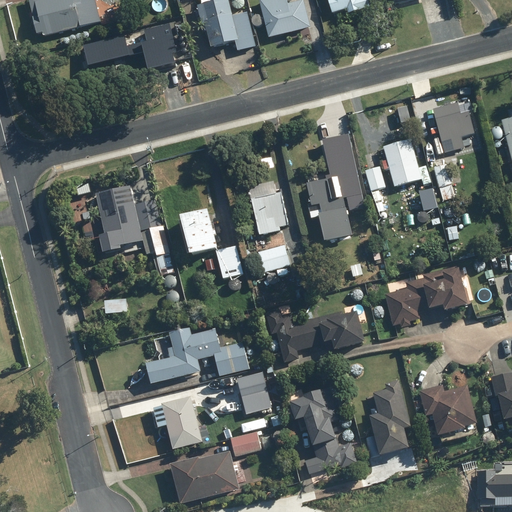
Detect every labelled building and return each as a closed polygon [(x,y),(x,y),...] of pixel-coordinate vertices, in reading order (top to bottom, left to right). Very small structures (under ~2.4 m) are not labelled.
[(36,0),(30,2),(36,25),(34,26),(36,36),(44,34),(45,40),(103,27),(96,0),(36,0)] [(257,50),(249,16),(234,19),(229,0),(211,0),(213,6),(189,11),(193,27),(203,25),(206,36),(210,36),(214,53),(238,48),(240,54),(257,50)] [(329,0),(335,19),(349,14),(351,19),(373,12),(370,3),(378,0),(329,0)] [(284,10),(264,15),(271,43),(313,31),(305,4),(288,9),(287,5),(283,6),(284,10)] [(322,19),(312,21),(314,36),(324,35),(322,19)] [(125,40),(83,49),(89,73),(144,61),(146,71),(179,64),(170,24),(143,30),(146,43),(127,47),(125,40)] [(447,111),(435,114),(446,157),(467,152),(464,141),(478,138),(473,117),(464,119),(461,107),(453,109),(452,105),(446,106),(447,111)] [(500,134),(494,135),(499,151),(507,149),(511,167),(511,121),(501,125),(501,127),(499,128),(498,130),(498,133),(500,134)] [(345,206),(362,203),(350,135),(324,140),(330,174),(309,177),(311,189),(310,189),(313,208),(309,209),(312,226),(321,224),(324,240),(351,235),(345,206)] [(365,141),(356,144),(360,159),(369,156),(365,141)] [(396,192),(424,184),(423,178),(430,176),(427,163),(419,165),(413,145),(386,152),(386,155),(383,154),(380,156),(381,161),(385,162),(388,159),(389,164),(384,165),(386,174),(391,173),(396,192)] [(448,168),(443,150),(431,153),(440,191),(442,191),(444,203),(458,200),(449,167),(448,168)] [(367,175),(377,207),(384,206),(380,193),(388,191),(382,171),(367,175)] [(254,205),(262,240),(283,236),(282,232),(291,230),(284,198),(278,199),(278,200),(254,205)] [(106,260),(124,256),(123,253),(126,252),(127,255),(140,252),(139,247),(143,247),(146,259),(157,256),(151,235),(143,237),(141,227),(144,227),(141,215),(149,214),(147,206),(134,209),(133,201),(118,205),(119,210),(101,214),(107,241),(97,244),(100,258),(105,257),(106,260)] [(430,201),(411,206),(414,214),(432,209),(430,201)] [(426,214),(415,217),(418,229),(429,226),(426,214)] [(218,256),(226,283),(247,278),(239,250),(221,255),(212,220),(185,227),(195,265),(218,256)] [(175,275),(166,235),(160,236),(169,277),(175,275)] [(267,277),(293,270),(287,250),(261,256),(267,277)] [(219,272),(217,262),(207,264),(209,274),(219,272)] [(417,284),(426,316),(432,314),(433,317),(447,314),(448,319),(472,313),(472,309),(473,309),(471,302),(470,302),(468,293),(467,293),(461,269),(424,279),(425,282),(417,284)] [(485,274),(488,282),(495,280),(493,272),(485,274)] [(421,317),(426,316),(417,284),(407,286),(407,285),(399,287),(401,295),(387,299),(395,330),(402,328),(404,332),(413,330),(412,326),(422,324),(421,317)] [(108,318),(129,315),(128,304),(107,306),(108,318)] [(301,364),(299,355),(327,348),(328,355),(337,353),(338,358),(369,350),(361,319),(346,323),(344,316),(296,328),(294,317),(284,319),(283,315),(269,318),(274,339),(279,337),(286,367),(301,364)] [(154,390),(203,376),(200,364),(216,359),(222,381),(252,373),(245,346),(223,352),(217,333),(194,340),(192,334),(172,339),(175,352),(170,354),(173,363),(149,370),(154,390)] [(502,403),(508,428),(510,428),(511,435),(511,434),(511,375),(492,380),(498,404),(502,403)] [(238,383),(247,414),(265,410),(262,402),(270,400),(264,376),(238,383)] [(372,421),(383,463),(413,456),(408,436),(414,434),(402,385),(388,389),(389,394),(375,397),(380,417),(379,417),(380,419),(372,421)] [(442,444),(470,437),(469,435),(481,432),(471,391),(446,397),(445,390),(422,395),(428,422),(437,420),(442,444)] [(312,478),(342,470),(343,473),(359,469),(353,448),(341,452),(334,427),(342,425),(332,391),(322,394),(323,399),(308,403),(309,405),(293,410),(299,429),(308,426),(319,462),(308,465),(312,478)] [(294,402),(298,403),(301,400),(302,396),(299,393),(295,393),(292,395),(292,399),(294,402)] [(163,409),(175,455),(205,447),(193,401),(163,409)] [(258,435),(232,442),(237,461),(263,454),(258,435)] [(241,492),(236,471),(232,456),(202,464),(201,462),(172,470),(182,507),(241,492)] [(478,470),(478,499),(495,499),(495,508),(511,507),(511,474),(496,474),(496,470),(478,470)]
